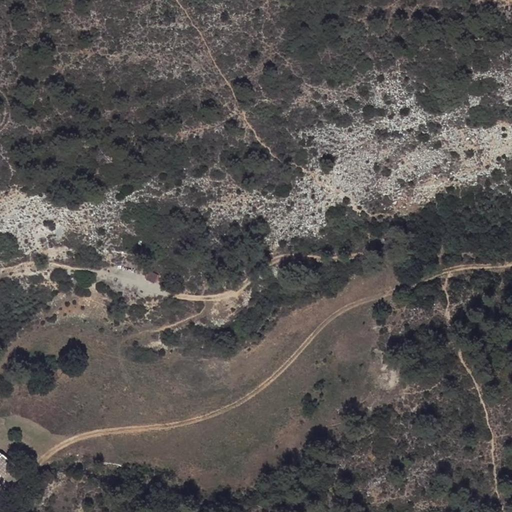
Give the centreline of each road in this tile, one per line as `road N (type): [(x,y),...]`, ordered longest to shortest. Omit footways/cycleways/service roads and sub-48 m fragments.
road 1 (track): [(0,511),(50,452),(88,435),(181,423),(230,402),(282,368),(350,303),(447,272),(511,262)]
road 2 (track): [(505,263),(462,249),(296,253),(270,258),(232,290),(201,298),(134,277)]
